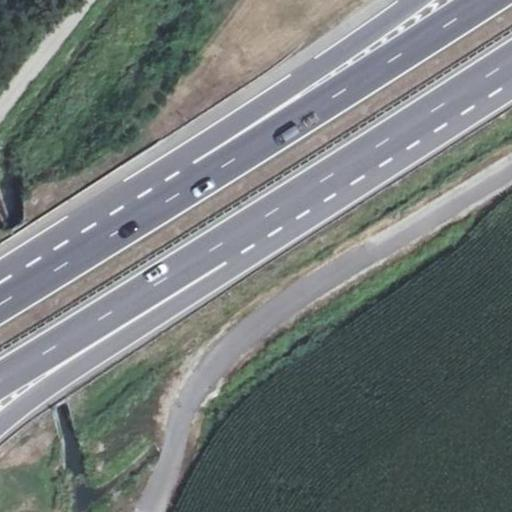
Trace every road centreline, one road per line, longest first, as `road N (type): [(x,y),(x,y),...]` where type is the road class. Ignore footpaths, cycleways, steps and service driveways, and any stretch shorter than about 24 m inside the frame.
road 1 (motorway): [(0,428),(511,64)]
road 2 (motorway): [(0,381),(511,62)]
road 3 (motorway): [(483,0),(0,302)]
road 4 (unclassified): [(511,161),(303,291),(207,365),(187,397),(149,511)]
road 5 (motorway): [(416,0),(0,297)]
road 6 (track): [(0,115),(85,0)]
